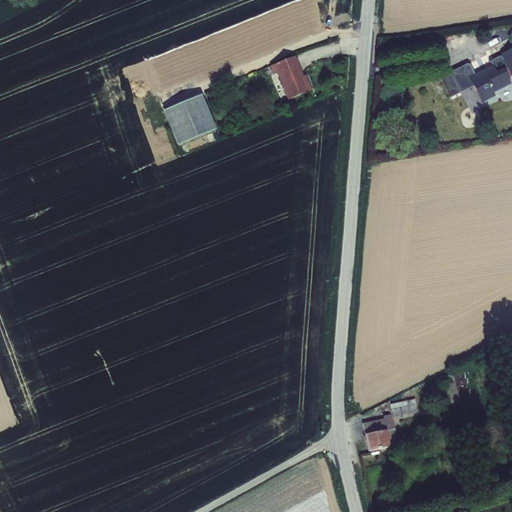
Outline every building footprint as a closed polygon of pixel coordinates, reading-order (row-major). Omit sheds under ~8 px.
[(465,61),(453,68),(465,87),(476,82),(486,99),(498,93),(496,89),(511,79),(511,77),(508,72),(511,69),(511,46),(504,51),(511,62),(499,69),(495,62),(479,71),(475,64),(465,61)] [(304,77),(293,52),(269,62),(273,70),(276,69),(287,96),(310,86),(306,76),(304,77)] [(199,92),(162,108),(177,143),(214,127),(199,92)] [(444,373),(448,404),(469,401),(464,370),(444,373)] [(416,399),(391,404),(394,417),(418,413),(416,399)] [(394,417),(364,422),(369,451),(399,446),(394,417)]
